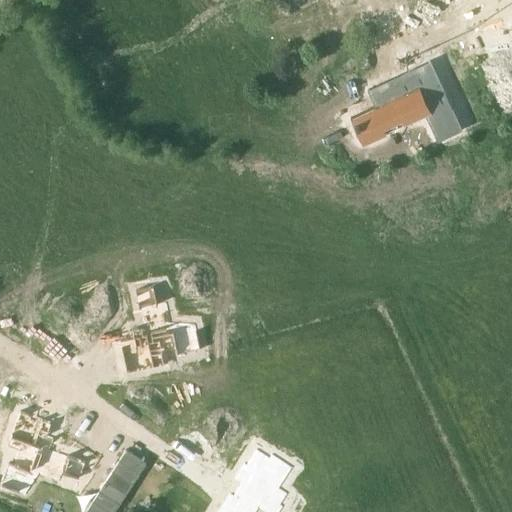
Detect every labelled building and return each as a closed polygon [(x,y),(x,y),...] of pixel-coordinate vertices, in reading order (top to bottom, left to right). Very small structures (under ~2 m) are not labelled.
[(305,0),(265,18),(277,44),(324,23),(313,0),(305,0)] [(334,0),(350,23),(385,0),(334,0)] [(411,0),(417,12),(432,5),(429,0),(411,0)] [(421,85),(351,116),(362,143),(433,112),(421,85)] [(125,328),(104,333),(111,369),(147,361),(146,356),(180,350),(174,325),(158,325),(146,294),(119,299),(125,328)] [(15,438),(3,471),(26,479),(36,465),(68,471),(78,446),(50,435),(57,415),(23,402),(10,437),(15,438)] [(225,454),(196,500),(215,511),(224,511),(238,498),(263,501),(271,489),(281,440),(245,416),(221,452),(225,454)]
